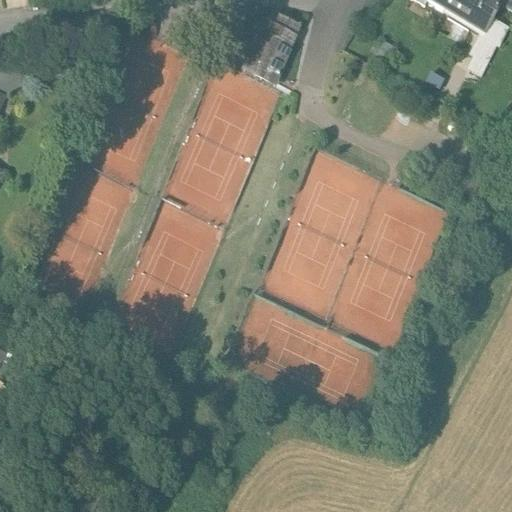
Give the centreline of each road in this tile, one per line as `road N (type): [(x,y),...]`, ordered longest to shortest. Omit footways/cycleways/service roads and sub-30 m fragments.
road 1 (residential): [(349,0),(316,111),(475,173)]
road 2 (track): [(511,283),(397,511)]
road 3 (residential): [(0,24),(234,0)]
